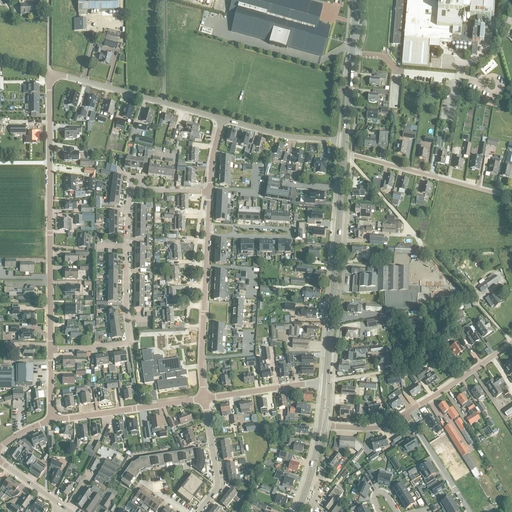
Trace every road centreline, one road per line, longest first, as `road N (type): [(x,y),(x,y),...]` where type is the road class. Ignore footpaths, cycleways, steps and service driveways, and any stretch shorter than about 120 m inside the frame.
road 1 (residential): [(209,191),(129,190),(130,339),(50,349)]
road 2 (residential): [(50,349),(48,71)]
road 3 (secondary): [(326,381),(344,146)]
road 4 (residential): [(222,119),(48,71)]
road 5 (residential): [(511,198),(344,146)]
road 6 (residential): [(204,398),(207,236)]
road 7 (residential): [(51,421),(204,398)]
road 8 (secondary): [(344,146),(356,0)]
road 9 (track): [(423,244),(511,342)]
road 10 (residential): [(511,342),(405,412)]
road 11 (residential): [(344,146),(222,119)]
road 12 (residential): [(204,398),(326,381)]
road 13 (residential): [(198,511),(217,485),(204,398)]
road 14 (residential): [(234,236),(291,232),(234,230)]
